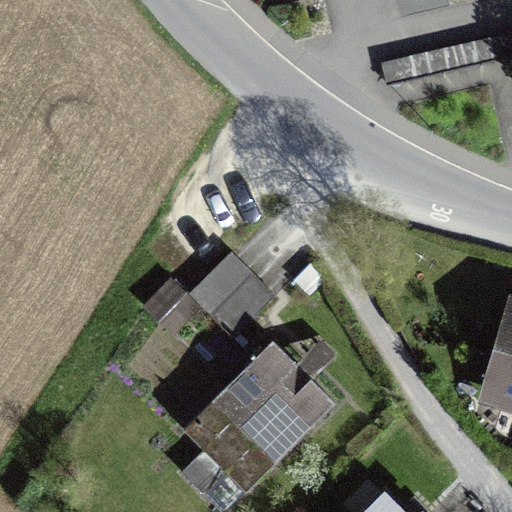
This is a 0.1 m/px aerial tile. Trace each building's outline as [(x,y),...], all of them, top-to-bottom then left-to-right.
[(191,292),(210,312),(251,273),(231,253),(191,292)] [(274,296),(251,273),(210,312),(233,335),(274,296)] [(173,292),(148,321),(176,346),(202,317),(173,292)] [(511,302),(510,302),(479,407),(511,416),(511,302)] [(281,349),(190,438),(253,502),(344,412),(281,349)] [(369,511),(414,511),(392,490),(369,511)]
